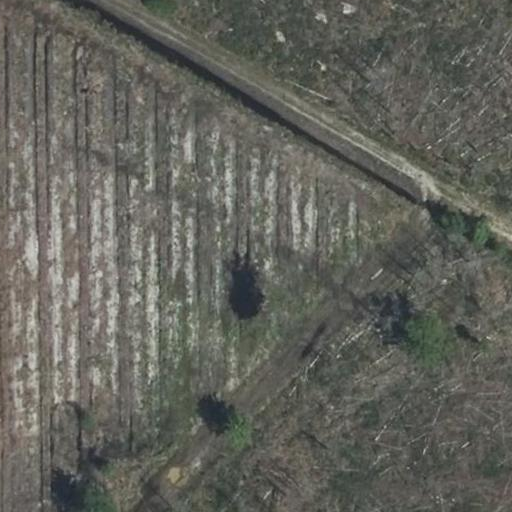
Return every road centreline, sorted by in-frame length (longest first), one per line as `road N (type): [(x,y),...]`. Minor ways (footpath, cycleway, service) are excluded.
road 1 (track): [(511,142),(133,511)]
road 2 (track): [(511,240),(121,0)]
